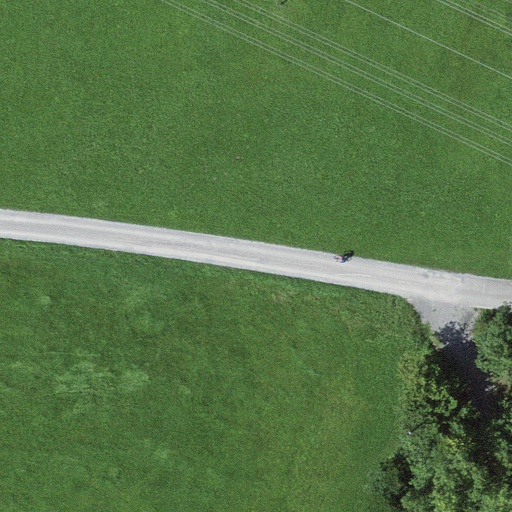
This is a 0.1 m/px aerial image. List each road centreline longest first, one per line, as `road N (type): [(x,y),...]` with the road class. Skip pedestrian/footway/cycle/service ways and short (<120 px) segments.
road 1 (track): [(452,290),(121,238),(0,228)]
road 2 (track): [(452,290),(489,413),(494,511)]
